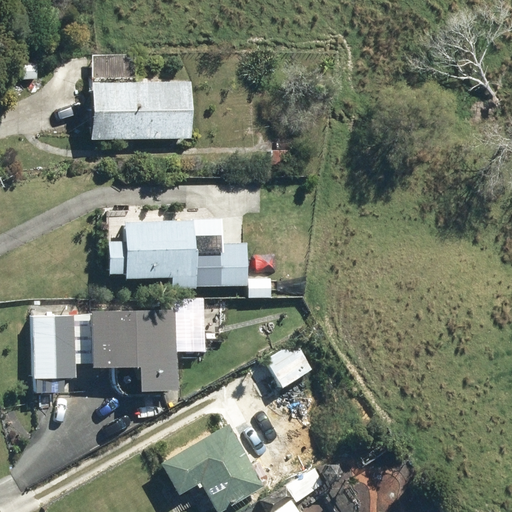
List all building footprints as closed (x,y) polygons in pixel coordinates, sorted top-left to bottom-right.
[(35,64),(18,65),(19,83),(36,82),(35,64)] [(84,78),(84,136),(187,136),(188,79),(137,78),(91,78),(84,78)] [(293,149),(266,149),(266,163),(293,163),(293,149)] [(103,242),(103,272),(119,272),(119,277),(168,277),(168,288),(192,288),(192,285),(220,285),(220,249),(189,249),(190,217),(119,217),(119,239),(113,239),(103,239),(103,242)] [(268,274),(245,274),(245,296),(269,295),(268,280),(268,274)] [(131,389),(172,389),(172,310),(83,310),(83,364),(131,364),(131,389)] [(71,315),(26,316),(28,378),(72,377),(71,315)] [(294,341),(261,360),(277,387),(310,369),(294,341)] [(195,479),(212,511),(260,486),(259,483),(268,478),(258,459),(248,465),(226,423),(156,461),(172,492),(195,479)] [(315,470),(286,487),(295,503),(324,486),(315,470)] [(297,511),(283,489),(261,503),(266,511),(297,511)]
